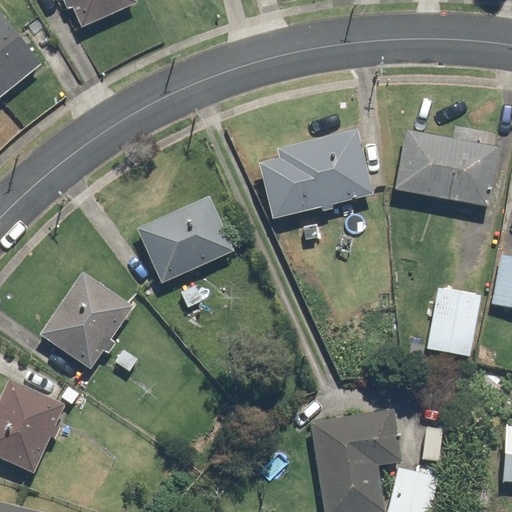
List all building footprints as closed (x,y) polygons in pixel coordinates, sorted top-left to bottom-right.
[(129,0),(59,0),(75,34),(133,7),(129,0)] [(0,96),(37,68),(0,22),(0,96)] [(352,131),(273,152),(276,164),(254,169),(267,223),(369,197),(352,131)] [(492,152),(403,138),(394,196),(483,210),(492,152)] [(205,201),(133,232),(157,286),(229,255),(205,201)] [(319,221),(297,226),(302,248),(324,243),(319,221)] [(511,259),(496,257),(488,309),(511,312),(511,259)] [(78,276),(35,338),(86,372),(129,310),(78,276)] [(199,284),(173,293),(183,321),(209,312),(199,284)] [(475,296),(432,291),(425,353),(468,358),(475,296)] [(139,362),(120,346),(105,364),(123,380),(139,362)] [(60,408),(4,383),(0,392),(0,463),(29,477),(60,408)] [(399,466),(390,413),(305,427),(318,511),(382,511),(375,470),(399,466)] [(511,432),(499,432),(496,484),(511,485),(511,432)] [(427,511),(431,475),(389,470),(384,511),(427,511)]
